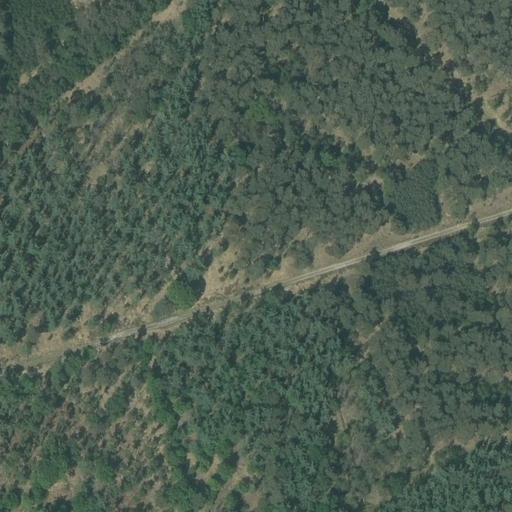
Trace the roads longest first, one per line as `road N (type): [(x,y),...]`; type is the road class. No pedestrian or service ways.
road 1 (track): [(0,379),(511,220)]
road 2 (track): [(368,0),(511,144)]
